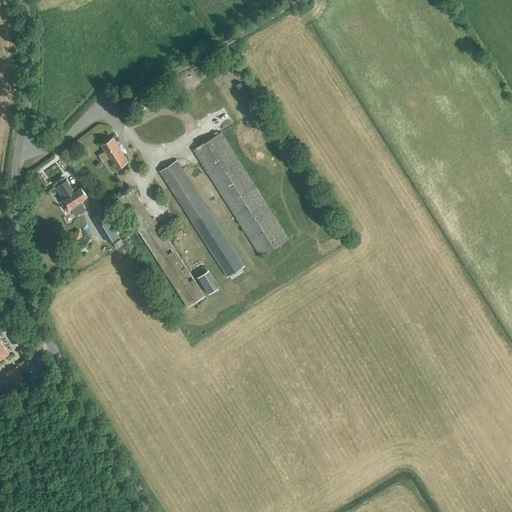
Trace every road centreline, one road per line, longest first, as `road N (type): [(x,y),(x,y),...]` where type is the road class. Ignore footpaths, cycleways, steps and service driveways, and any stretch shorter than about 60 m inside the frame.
road 1 (unclassified): [(150,511),(34,323),(15,235),(18,141)]
road 2 (track): [(114,103),(294,0)]
road 3 (unclassified): [(18,141),(27,37),(20,0)]
